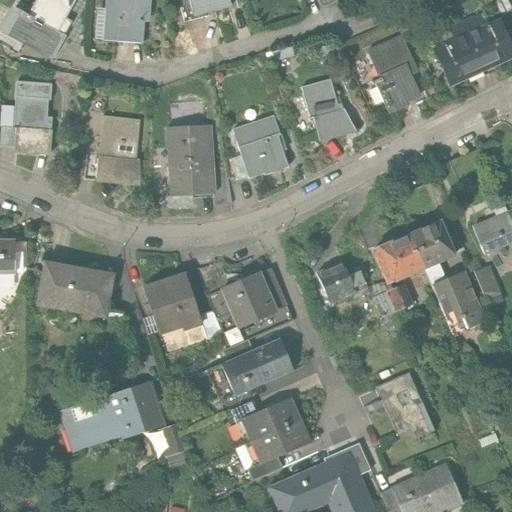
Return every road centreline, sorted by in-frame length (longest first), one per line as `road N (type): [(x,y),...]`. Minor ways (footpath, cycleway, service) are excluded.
road 1 (residential): [(259,222),(511,96)]
road 2 (residential): [(0,182),(108,231),(192,239),(259,222)]
road 3 (residential): [(259,222),(345,416)]
